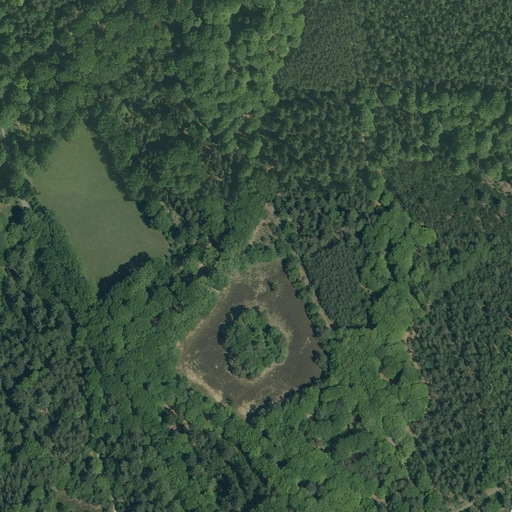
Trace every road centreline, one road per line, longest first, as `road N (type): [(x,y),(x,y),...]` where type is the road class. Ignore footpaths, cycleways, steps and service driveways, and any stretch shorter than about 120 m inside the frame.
road 1 (track): [(425,511),(175,0)]
road 2 (track): [(403,511),(298,459),(307,419),(360,384),(408,281),(367,164)]
road 3 (tertiary): [(178,511),(25,206),(0,128)]
road 4 (track): [(511,103),(204,69)]
road 5 (track): [(218,265),(167,331),(106,386),(65,385),(44,411),(0,394)]
road 6 (track): [(121,375),(195,283),(217,199),(242,145)]
road 7 (track): [(511,130),(478,148),(408,143),(367,164),(320,173)]
road 8 (track): [(298,459),(125,372)]
road 9 (track): [(320,173),(325,219),(308,242),(218,265)]
road 10 (track): [(347,0),(367,164)]
road 11 (track): [(106,0),(0,100)]
road 12 (track): [(106,386),(90,437),(113,511)]
